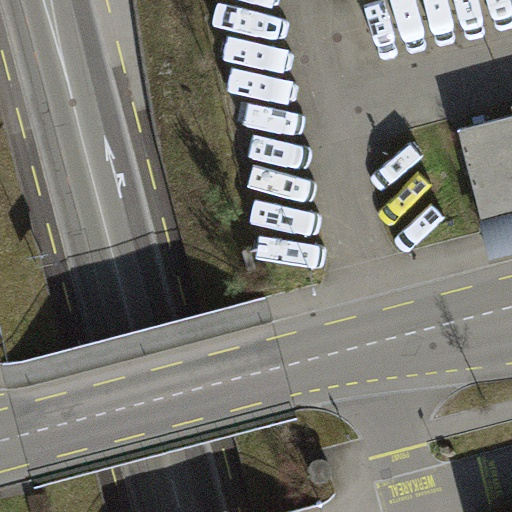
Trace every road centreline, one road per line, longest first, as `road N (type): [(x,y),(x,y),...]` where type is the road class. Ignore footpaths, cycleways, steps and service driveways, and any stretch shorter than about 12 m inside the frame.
road 1 (secondary): [(0,446),(511,311)]
road 2 (secondary): [(49,0),(183,511)]
